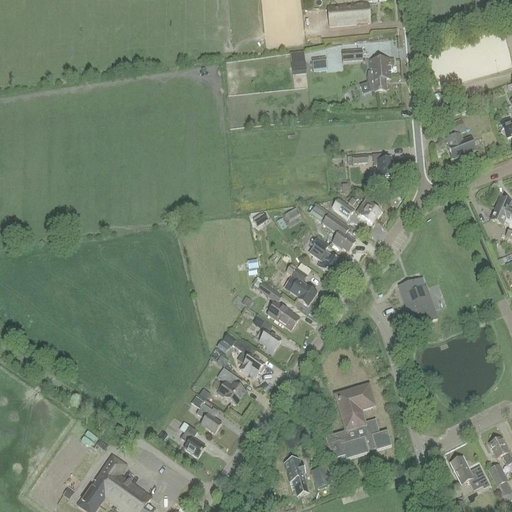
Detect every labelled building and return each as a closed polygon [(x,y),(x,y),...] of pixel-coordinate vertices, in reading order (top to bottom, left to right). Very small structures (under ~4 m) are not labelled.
[(330,29),(370,25),(368,4),(327,8),(330,29)] [(342,64),(363,62),(362,51),(342,53),(342,64)] [(313,74),(328,72),(326,59),(311,61),(313,74)] [(370,94),(375,93),(375,95),(387,94),(386,81),(391,81),(390,60),(368,62),(369,73),(368,73),(367,76),(367,79),(367,82),(367,85),(359,87),(363,96),(370,94)] [(311,74),(310,62),(294,62),(294,74),(311,74)] [(473,111),(470,104),(448,113),(450,119),(473,111)] [(449,148),(454,160),(477,152),(472,140),(464,143),(461,135),(467,132),(463,120),(452,124),(456,136),(447,140),(450,148),(449,148)] [(506,140),(511,138),(511,124),(510,120),(500,123),(506,140)] [(379,180),(394,179),(393,162),(385,162),(384,156),(373,157),(374,168),(378,168),(379,180)] [(352,158),(347,158),(348,166),(353,166),(368,165),(367,157),(352,158)] [(350,195),(349,185),(342,186),(343,196),(350,195)] [(365,199),(355,213),(372,225),(380,214),(370,206),(367,209),(365,207),(369,202),(365,199)] [(511,217),(511,211),(510,210),(511,204),(500,199),(495,210),(511,217)] [(355,213),(338,200),(332,209),(348,221),(355,213)] [(355,210),(358,207),(355,205),(356,204),(352,201),(348,206),(355,210)] [(326,215),(315,207),(310,215),(321,222),(326,215)] [(290,224),(301,218),(295,210),(285,216),(290,224)] [(511,217),(495,210),(490,221),(509,230),(505,238),(511,241),(511,217)] [(268,221),(264,215),(254,222),(258,228),(268,221)] [(350,231),(337,222),(328,216),(322,225),(338,236),(332,245),(342,251),(343,250),(349,254),(356,244),(345,237),(350,231)] [(332,278),(341,265),(325,253),(329,248),(317,239),(312,247),(314,249),(309,256),(321,264),(318,268),(321,270),(332,278)] [(251,261),(253,276),(262,274),(260,259),(251,261)] [(296,272),(293,277),(292,278),(298,283),(290,294),(299,300),(297,301),(308,309),(317,296),(304,287),(302,285),(308,278),(297,271),(296,272)] [(283,298),(258,281),(254,287),(279,304),(283,298)] [(408,316),(413,330),(415,337),(425,333),(428,332),(425,326),(437,321),(434,313),(425,289),(422,281),(417,283),(416,282),(399,288),(409,316),(408,316)] [(288,312),(283,308),(275,303),(266,316),(291,333),(299,321),(288,313),(288,312)] [(265,352),(272,357),(282,343),(269,335),(273,330),(258,320),(255,325),(267,333),(259,343),(267,349),(265,352)] [(232,348),(236,342),(228,336),(224,342),(232,348)] [(265,367),(252,358),(256,353),(240,342),(238,341),(233,348),(242,354),(237,362),(243,366),(239,372),(248,377),(249,376),(255,380),(259,375),(261,376),(265,370),(263,369),(265,367)] [(221,343),(217,349),(224,355),(229,349),(221,343)] [(246,394),(239,390),(243,384),(223,370),(217,380),(225,385),(218,396),(236,408),(246,394)] [(335,397),(345,433),(325,439),(331,461),(344,457),(346,462),(369,455),(368,453),(376,451),(376,453),(392,448),(387,433),(380,435),(376,421),(364,425),(361,412),(375,408),(369,387),(335,397)] [(208,417),(212,412),(203,406),(205,404),(196,398),(191,405),(200,412),(196,416),(205,422),(201,427),(214,437),(222,426),(208,417)] [(198,434),(189,428),(185,425),(180,432),(185,435),(181,441),(188,446),(184,451),(198,461),(205,450),(193,441),(198,434)] [(496,460),(508,454),(501,440),(489,446),(496,460)] [(154,511),(147,507),(152,500),(120,478),(127,468),(113,459),(79,508),(84,511),(96,511),(104,501),(120,511),(154,511)] [(450,465),(461,487),(469,483),(473,493),(482,489),(484,491),(490,488),(480,469),(470,473),(462,459),(450,465)] [(308,496),(303,476),(305,475),(302,467),(300,468),(298,462),(284,466),(290,485),(293,484),(297,499),(308,496)] [(511,511),(511,492),(499,466),(488,472),(508,511),(511,511)] [(332,487),(327,468),(311,472),(316,491),(332,487)] [(466,511),(463,502),(453,506),(455,511),(466,511)]
